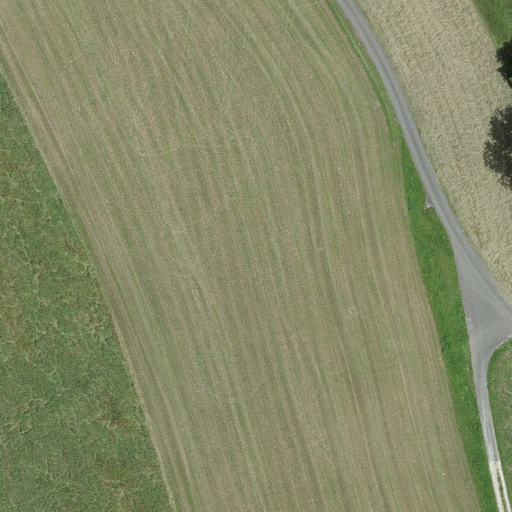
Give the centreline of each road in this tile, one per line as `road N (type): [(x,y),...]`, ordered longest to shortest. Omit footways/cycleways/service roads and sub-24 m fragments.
road 1 (unclassified): [(511,312),(447,219),(393,90),(342,0)]
road 2 (track): [(463,248),(504,511)]
